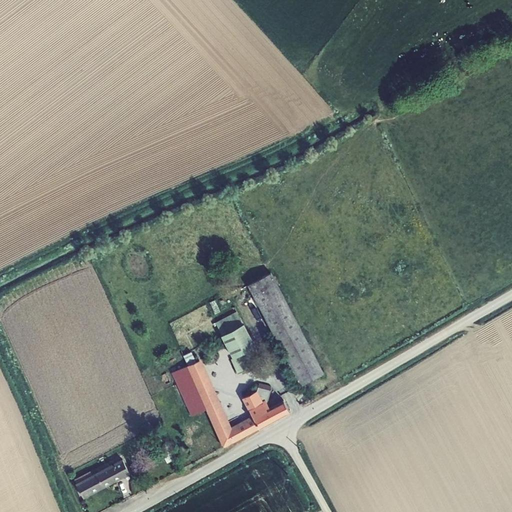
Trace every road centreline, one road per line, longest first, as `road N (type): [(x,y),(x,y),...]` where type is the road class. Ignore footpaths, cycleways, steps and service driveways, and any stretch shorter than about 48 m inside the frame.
road 1 (unclassified): [(280,428),(511,293)]
road 2 (unclassified): [(128,511),(280,428)]
